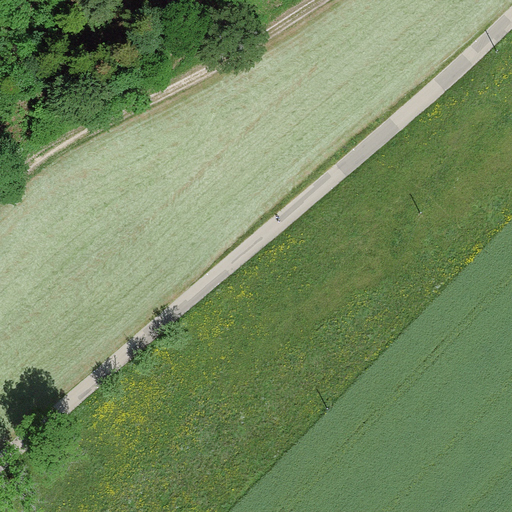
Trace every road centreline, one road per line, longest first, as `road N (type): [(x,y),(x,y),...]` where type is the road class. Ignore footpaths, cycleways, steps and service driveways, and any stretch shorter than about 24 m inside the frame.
road 1 (unclassified): [(0,471),(511,18)]
road 2 (track): [(319,0),(178,86),(86,130),(0,197)]
